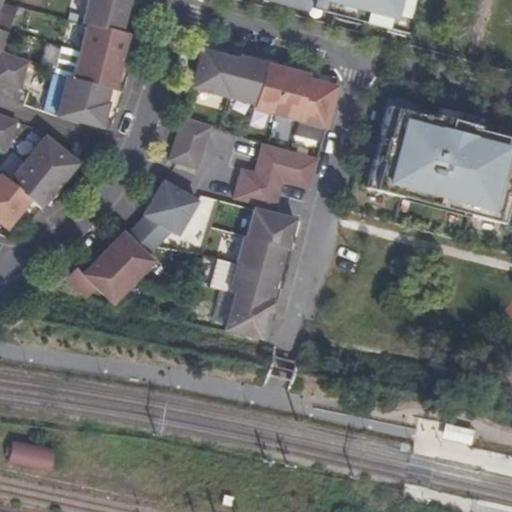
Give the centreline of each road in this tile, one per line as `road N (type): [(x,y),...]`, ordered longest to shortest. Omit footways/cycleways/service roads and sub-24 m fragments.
road 1 (residential): [(0,277),(57,243),(115,177),(144,118),(173,8)]
road 2 (residential): [(284,349),(358,59)]
road 3 (residential): [(358,59),(173,8)]
road 4 (residential): [(358,59),(511,99)]
